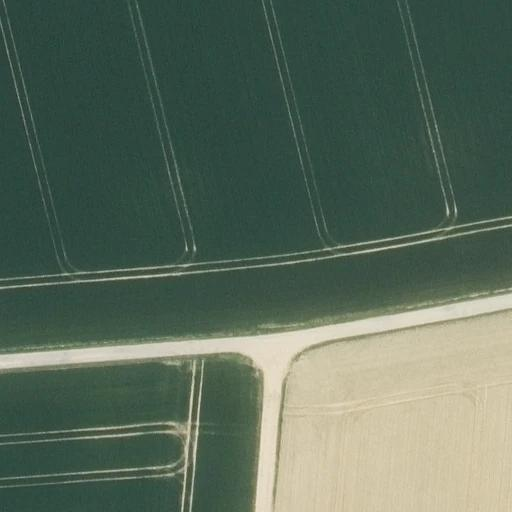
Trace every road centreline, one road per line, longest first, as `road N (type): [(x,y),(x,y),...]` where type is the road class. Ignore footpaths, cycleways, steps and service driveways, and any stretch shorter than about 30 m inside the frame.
road 1 (track): [(0,364),(275,344),(511,301)]
road 2 (track): [(261,511),(275,344)]
